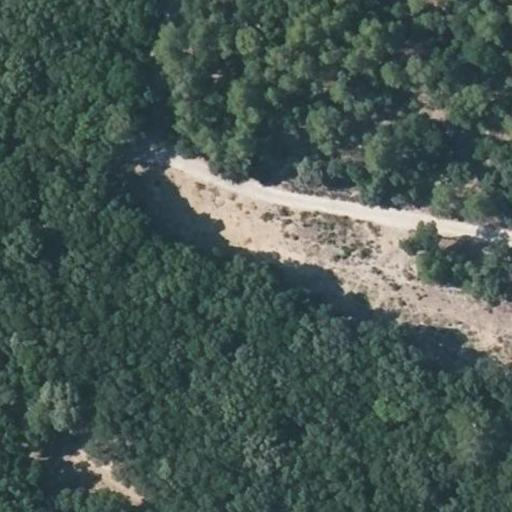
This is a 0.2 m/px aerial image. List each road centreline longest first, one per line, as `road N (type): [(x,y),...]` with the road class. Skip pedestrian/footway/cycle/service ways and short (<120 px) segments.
road 1 (track): [(0,143),(77,157),(142,148),(232,181),(511,239)]
road 2 (track): [(171,30),(142,148)]
